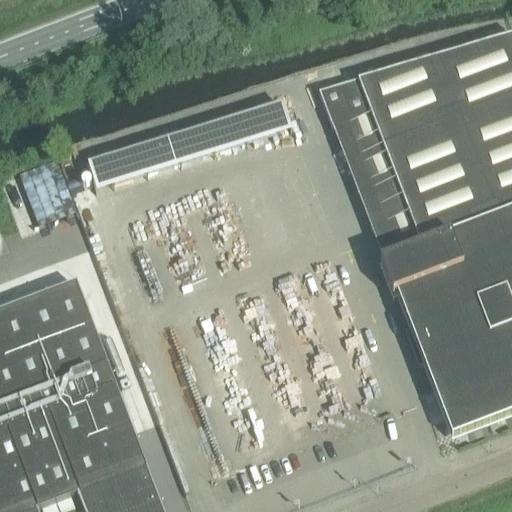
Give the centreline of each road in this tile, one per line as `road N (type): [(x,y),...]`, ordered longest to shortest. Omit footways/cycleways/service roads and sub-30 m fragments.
road 1 (unknown): [(346,238),(138,324)]
road 2 (trunk): [(0,57),(154,0)]
road 3 (unclassified): [(374,511),(511,459)]
